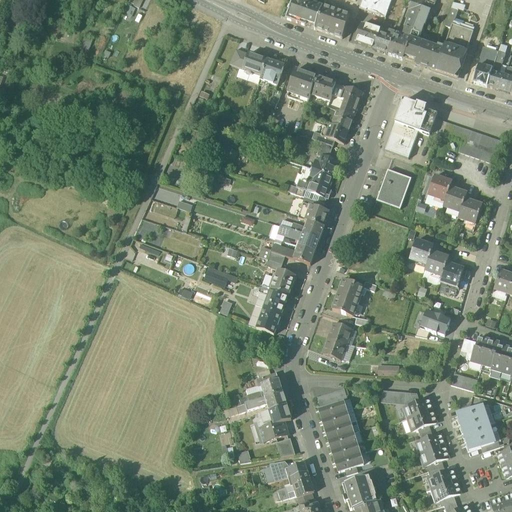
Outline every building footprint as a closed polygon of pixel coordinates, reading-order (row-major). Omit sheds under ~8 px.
[(141,0),(135,0),(132,7),(137,9),(141,0)] [(292,0),(285,21),(315,31),(323,8),(313,5),(315,0),(292,0)] [(362,0),(359,10),(366,12),(369,0),(362,0)] [(385,1),(382,0),(369,0),(366,12),(385,19),(391,3),(385,1)] [(417,0),(412,0),(408,12),(412,13),(419,16),(422,9),(424,2),(417,0)] [(435,6),(424,2),(422,9),(431,12),(430,13),(432,13),(433,12),(435,13),(437,8),(434,7),(435,6)] [(350,18),(323,8),(315,31),(342,40),(350,18)] [(417,22),(410,41),(419,44),(424,27),(425,27),(430,13),(431,12),(422,9),(419,16),(417,22)] [(451,10),(445,27),(450,29),(452,25),(453,26),(458,12),(451,10)] [(419,16),(412,13),(411,17),(410,19),(417,22),(419,16)] [(417,22),(410,19),(403,38),(406,39),(405,41),(409,43),(410,41),(417,22)] [(381,32),(362,25),(355,45),(374,51),(380,34),(381,32)] [(453,26),(452,25),(450,29),(447,40),(468,48),(473,33),(453,26)] [(393,39),(380,34),(374,51),(387,56),(393,39)] [(405,41),(394,38),(393,39),(387,56),(403,62),(409,43),(405,41)] [(468,48),(447,40),(443,50),(450,49),(466,55),(468,48)] [(419,44),(410,41),(409,43),(403,62),(430,71),(437,50),(437,49),(437,50),(432,48),(433,46),(430,45),(429,47),(419,44)] [(450,49),(443,50),(438,48),(437,50),(430,71),(451,78),(457,80),(466,55),(450,49)] [(248,56),(236,52),(229,67),(242,71),(248,56)] [(505,56),(498,53),(496,59),(496,60),(503,62),(505,56)] [(267,62),(248,56),(242,71),(261,78),(267,62)] [(496,59),(491,58),(487,70),(492,71),(496,60),(496,59)] [(503,62),(496,60),(492,71),(492,73),(498,74),(499,72),(500,72),(501,68),(503,62)] [(278,66),(267,62),(261,78),(259,86),(267,89),(269,85),(277,88),(283,69),(284,68),(278,66)] [(487,70),(479,67),(473,85),(487,89),(492,73),(492,71),(487,70)] [(507,70),(501,68),(500,72),(499,72),(498,74),(505,77),(507,70)] [(317,79),(296,72),(287,99),(308,106),(311,97),(317,79)] [(498,74),(492,73),(487,89),(499,93),(505,77),(498,74)] [(511,89),(511,78),(505,77),(499,93),(510,96),(511,89)] [(336,86),(317,79),(311,97),(329,104),(332,97),(336,86)] [(345,89),(336,86),(332,97),(341,101),(345,89)] [(363,95),(345,89),(341,101),(347,103),(342,115),(354,119),(363,95)] [(281,94),(275,92),(271,102),(278,104),(281,94)] [(415,110),(403,106),(399,118),(398,118),(385,152),(408,160),(418,133),(429,137),(431,133),(436,120),(437,116),(425,112),(427,109),(417,106),(415,110)] [(342,115),(337,113),(332,126),(349,132),(354,119),(342,115)] [(441,122),(436,120),(431,133),(438,135),(441,123),(441,122)] [(446,124),(441,123),(438,135),(443,136),(446,124)] [(451,126),(446,124),(443,136),(448,138),(451,126)] [(332,126),(330,126),(328,132),(324,130),(321,137),(321,138),(335,143),(344,146),(349,132),(332,126)] [(457,128),(451,126),(448,138),(453,140),(457,128)] [(462,130),(457,128),(453,140),(458,141),(462,130)] [(467,131),(462,130),(458,141),(462,143),(462,142),(463,142),(467,131)] [(472,133),(467,131),(463,142),(468,144),(472,133)] [(472,133),(468,144),(473,146),(477,135),(472,133)] [(335,143),(321,138),(321,137),(315,135),(312,141),(321,144),(333,149),(335,143)] [(482,137),(477,135),(473,146),(478,148),(482,137)] [(482,137),(478,148),(483,149),(487,138),(482,137)] [(492,140),(487,138),(483,149),(488,151),(492,140)] [(497,142),(492,140),(488,151),(493,153),(497,142)] [(462,143),(458,154),(464,156),(468,144),(463,142),(462,142),(462,143)] [(497,142),(493,153),(498,155),(502,144),(497,142)] [(333,149),(321,144),(319,151),(330,155),(333,149)] [(468,144),(464,156),(469,158),(473,146),(468,144)] [(473,146),(469,158),(474,159),(478,148),(473,146)] [(478,148),(474,159),(479,161),(483,149),(478,148)] [(483,149),(479,161),(484,163),(488,151),(483,149)] [(330,155),(319,151),(317,157),(322,159),(334,163),(335,160),(330,158),(330,155)] [(493,153),(488,151),(484,163),(489,165),(493,153)] [(498,155),(493,153),(489,165),(495,167),(499,155),(498,155)] [(334,163),(322,159),(320,165),(315,163),(312,171),(332,178),(337,164),(334,163)] [(332,178),(312,171),(309,179),(312,179),(310,185),(307,193),(326,200),(328,201),(330,193),(327,192),(332,178)] [(411,180),(388,172),(378,203),(400,211),(411,180)] [(452,184),(435,178),(428,197),(435,199),(434,202),(444,206),(450,190),(452,184)] [(294,196),(305,199),(324,206),(326,200),(307,193),(310,185),(300,181),(294,196)] [(467,196),(450,190),(444,206),(443,208),(450,211),(449,214),(459,217),(465,201),(467,196)] [(324,206),(305,199),(303,206),(312,208),(321,211),(324,206)] [(181,201),(178,208),(192,213),(194,206),(181,201)] [(483,208),(465,201),(459,217),(458,220),(466,222),(465,225),(476,229),(483,208)] [(312,208),(303,206),(298,220),(305,223),(309,213),(310,213),(312,208)] [(321,211),(312,208),(310,213),(309,213),(305,223),(308,224),(324,229),(329,214),(321,211)] [(256,221),(243,217),(241,223),(254,227),(256,221)] [(143,220),(140,228),(152,232),(149,240),(162,244),(168,228),(143,220)] [(324,229),(308,224),(306,231),(304,236),(320,241),(324,229)] [(300,228),(293,226),(291,232),(303,236),(304,236),(306,231),(300,228)] [(289,231),(281,229),(278,235),(287,238),(289,231)] [(291,232),(289,231),(287,238),(301,242),(303,236),(291,232)] [(304,236),(303,236),(301,242),(298,248),(315,253),(320,241),(304,236)] [(137,243),(135,250),(145,253),(147,245),(137,243)] [(433,248),(416,243),(410,261),(417,264),(416,266),(426,270),(431,254),(433,248)] [(281,250),(274,248),(272,254),(279,256),(281,250)] [(315,253),(298,248),(296,255),(294,261),(310,267),(315,253)] [(296,255),(281,250),(279,256),(285,258),(294,261),(296,255)] [(268,262),(282,266),(285,258),(279,256),(270,253),(268,262)] [(448,260),(431,254),(426,270),(425,273),(432,275),(431,278),(441,281),(446,266),(448,260)] [(282,266),(268,262),(265,268),(277,272),(278,271),(280,272),(282,266)] [(464,272),(446,266),(441,281),(440,284),(447,287),(446,289),(457,293),(464,272)] [(237,279),(208,269),(203,282),(225,290),(227,282),(235,285),(237,279)] [(280,272),(278,271),(277,272),(276,276),(274,275),(268,290),(271,291),(288,297),(295,278),(280,272)] [(511,283),(511,276),(501,273),(494,292),(508,296),(511,283)] [(363,288),(343,281),(332,311),(352,318),(363,289),(363,288)] [(372,286),(365,283),(363,288),(363,289),(374,292),(376,287),(372,286)] [(181,296),(192,300),(193,294),(183,291),(181,296)] [(288,297),(271,291),(263,311),(281,317),(288,297)] [(396,296),(385,292),(382,297),(394,301),(396,296)] [(505,304),(508,296),(494,292),(492,299),(505,304)] [(229,317),(234,304),(226,301),(222,314),(229,317)] [(281,317),(263,311),(256,330),(274,337),(281,317)] [(427,313),(420,331),(436,337),(437,335),(444,338),(449,325),(445,324),(446,320),(427,313)] [(368,322),(356,320),(355,327),(367,329),(368,322)] [(352,332),(334,325),(328,340),(347,347),(352,332)] [(483,341),(478,340),(477,344),(472,362),(471,363),(482,366),(489,343),(490,341),(483,339),(483,341)] [(347,347),(328,340),(323,356),(341,363),(341,362),(349,363),(355,348),(347,347)] [(471,343),(464,341),(461,352),(467,354),(471,343)] [(489,343),(482,366),(492,369),(498,348),(499,348),(500,344),(493,342),(493,344),(489,343)] [(477,344),(471,343),(467,354),(465,360),(472,362),(477,344)] [(499,348),(498,348),(492,369),(491,371),(502,374),(508,351),(509,351),(509,349),(503,347),(503,349),(499,348)] [(511,351),(509,351),(508,351),(502,374),(511,377),(511,376),(511,351)] [(378,366),(378,377),(398,378),(399,368),(378,366)] [(258,375),(260,381),(272,377),(270,371),(258,375)] [(261,387),(278,382),(276,376),(272,377),(260,381),(257,382),(259,388),(261,387)] [(454,376),(451,387),(457,389),(460,377),(454,376)] [(466,379),(460,377),(457,389),(462,391),(466,379)] [(472,381),(466,379),(462,391),(468,392),(472,381)] [(477,382),(472,381),(468,392),(474,394),(477,382)] [(278,382),(261,387),(264,395),(265,400),(282,395),(278,382)] [(344,390),(338,392),(342,403),(343,403),(348,402),(344,390)] [(338,392),(333,394),(336,405),(342,403),(338,392)] [(333,394),(327,396),(331,407),(336,405),(333,394)] [(417,395),(406,394),(405,406),(406,409),(420,404),(417,395)] [(282,395),(265,400),(267,405),(270,413),(287,408),(282,395)] [(327,396),(321,397),(325,409),(331,407),(327,396)] [(325,409),(321,397),(316,399),(319,411),(325,409)] [(256,402),(253,403),(256,410),(265,407),(265,406),(267,405),(265,400),(256,402)] [(406,409),(404,409),(408,421),(433,413),(431,406),(429,406),(428,401),(420,404),(406,409)] [(250,404),(246,405),(249,413),(256,410),(253,403),(250,404)] [(319,411),(322,422),(347,414),(343,403),(342,403),(336,405),(331,407),(325,409),(319,411)] [(470,407),(459,410),(461,416),(472,412),(470,407)] [(270,413),(269,413),(273,427),(284,423),(291,421),(287,408),(270,413)] [(472,412),(461,416),(458,417),(459,421),(457,421),(459,427),(461,427),(461,426),(485,418),(482,409),(472,412)] [(273,427),(269,413),(259,416),(261,423),(258,424),(264,445),(288,437),(284,423),(273,427)] [(433,413),(408,421),(412,433),(418,431),(429,428),(436,425),(434,420),(436,420),(433,413)] [(347,414),(322,422),(325,432),(350,424),(347,414)] [(485,418),(461,426),(461,427),(462,429),(460,430),(462,436),(464,435),(488,427),(485,418)] [(350,424),(325,432),(329,442),(353,435),(350,424)] [(488,427),(464,435),(465,438),(463,439),(465,445),(467,444),(491,436),(488,427)] [(429,428),(418,431),(420,437),(431,433),(429,428)] [(431,433),(420,437),(422,443),(433,439),(431,433)] [(353,435),(329,442),(332,453),(357,445),(353,435)] [(491,436),(467,444),(468,447),(466,448),(468,454),(481,449),(495,445),(491,436)] [(422,443),(416,445),(420,457),(445,448),(443,441),(442,441),(440,437),(422,443)] [(289,441),(278,445),(282,459),(294,456),(289,441)] [(495,445),(481,449),(483,455),(500,449),(498,444),(495,445)] [(357,445),(332,453),(335,463),(360,455),(357,445)] [(511,445),(503,448),(505,454),(511,451),(511,445)] [(445,448),(420,457),(425,469),(427,468),(442,463),(448,461),(446,456),(448,455),(445,448)] [(511,451),(505,454),(498,456),(500,461),(499,462),(501,469),(511,464),(511,451)] [(239,456),(242,465),(252,462),(249,452),(239,456)] [(360,455),(335,463),(339,474),(345,472),(356,468),(363,466),(360,455)] [(442,463),(427,468),(428,474),(444,468),(442,463)] [(511,464),(501,469),(503,476),(505,475),(507,480),(511,478),(511,464)] [(305,465),(286,471),(288,480),(308,474),(305,465)] [(356,468),(345,472),(347,478),(358,474),(356,468)] [(444,468),(428,474),(430,479),(445,474),(444,468)] [(430,479),(428,480),(432,492),(458,483),(455,476),(454,477),(452,472),(445,474),(430,479)] [(308,474),(288,480),(291,488),(293,487),(310,482),(308,474)] [(369,478),(342,486),(346,498),(343,499),(345,504),(347,503),(350,511),(355,510),(377,504),(375,498),(371,499),(367,486),(371,485),(369,478)] [(310,482),(293,487),(297,500),(314,494),(310,482)] [(458,483),(432,492),(437,504),(439,503),(454,498),(460,496),(459,491),(460,491),(458,483)] [(511,511),(511,497),(510,499),(509,497),(502,500),(506,511),(511,511)] [(454,498),(439,503),(441,509),(444,508),(456,504),(454,498)] [(506,511),(502,500),(495,502),(496,503),(491,505),(493,511),(492,511),(506,511)] [(377,504),(355,510),(355,511),(380,511),(378,503),(377,504)]
